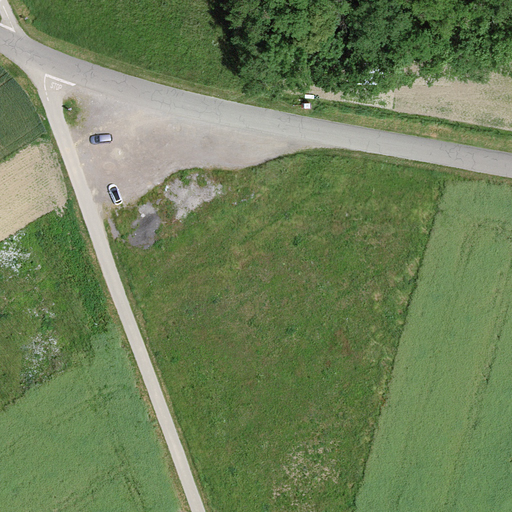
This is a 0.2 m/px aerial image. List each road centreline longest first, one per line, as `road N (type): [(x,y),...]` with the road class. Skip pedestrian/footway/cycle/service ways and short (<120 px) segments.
road 1 (unclassified): [(511,166),(170,100),(0,37)]
road 2 (track): [(199,511),(44,86),(50,61)]
